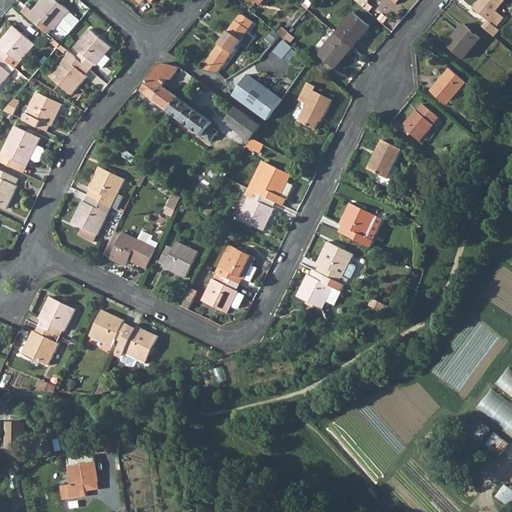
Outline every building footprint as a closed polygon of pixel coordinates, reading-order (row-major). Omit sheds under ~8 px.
[(69,34),(81,20),(58,0),(41,0),(32,11),(28,8),(24,13),(43,30),(49,23),(55,28),(58,24),(69,34)] [(482,0),(476,8),(490,19),(483,26),(495,37),(501,30),(498,27),(510,12),(503,5),(507,0),(482,0)] [(364,8),(369,12),(372,8),(367,4),(364,8)] [(219,72),(228,60),(254,22),(241,13),(202,69),(210,71),(219,73),(219,72)] [(353,48),(370,28),(354,13),(336,33),(353,48)] [(36,43),(13,24),(0,38),(0,45),(0,54),(15,68),(36,43)] [(482,38),(466,24),(448,45),(464,59),(482,38)] [(111,46),(89,27),(74,45),(80,50),(74,56),(89,69),(94,62),(96,64),(98,63),(102,67),(110,57),(105,53),(111,46)] [(285,38),(290,32),(283,27),(279,32),(285,38)] [(292,43),(296,38),(290,32),(285,38),(292,43)] [(318,54),(335,69),(353,48),(336,33),(318,54)] [(64,43),(69,46),(73,41),(69,38),(64,43)] [(54,39),(51,42),(57,48),(60,44),(54,39)] [(284,39),(276,51),(291,62),(299,49),(284,39)] [(66,55),(69,52),(60,44),(57,48),(66,55)] [(71,94),(87,75),(85,73),(89,69),(74,56),(69,52),(66,55),(49,75),(71,94)] [(0,85),(15,68),(0,54),(0,85)] [(170,111),(180,97),(164,85),(169,78),(171,80),(181,67),(165,62),(158,66),(155,72),(141,90),(170,111)] [(431,91),(448,105),(467,83),(451,68),(431,91)] [(249,75),(242,86),(238,90),(235,95),(268,119),(283,99),(249,75)] [(233,94),(235,95),(238,90),(242,86),(230,78),(225,79),(229,84),(230,88),(229,93),(232,95),(233,94)] [(325,117),(333,100),(314,91),(317,86),(307,82),(298,100),(307,104),(298,122),(315,130),(321,120),(323,116),(325,117)] [(49,123),(52,124),(62,102),(36,90),(22,119),(46,131),(49,123)] [(180,97),(170,111),(203,136),(211,141),(219,131),(211,126),(214,121),(180,97)] [(13,100),(4,110),(7,112),(13,115),(19,103),(13,100)] [(403,128),(419,142),(440,119),(423,105),(403,128)] [(252,140),(262,126),(236,108),(226,121),(252,140)] [(2,155),(0,158),(0,160),(24,172),(27,165),(30,166),(30,167),(36,154),(44,137),(15,124),(1,154),(2,155)] [(385,138),(370,168),(391,179),(406,149),(385,138)] [(248,146),(261,152),(264,146),(252,140),(248,146)] [(36,154),(30,167),(36,170),(39,169),(43,160),(42,157),(36,154)] [(256,182),(266,161),(262,160),(253,180),(256,182)] [(283,204),(287,198),(297,176),(293,174),(266,161),(256,182),(253,180),(249,187),(277,201),(283,204)] [(126,197),(121,194),(129,178),(101,165),(91,186),(94,188),(91,195),(115,207),(120,209),(126,197)] [(0,176),(0,206),(7,210),(18,189),(16,188),(19,181),(2,173),(0,176)] [(274,207),(277,201),(249,187),(246,195),(249,197),(239,217),(266,230),(276,209),(274,207)] [(175,192),(168,206),(176,210),(182,197),(175,192)] [(84,200),(74,222),(92,231),(89,238),(98,242),(115,207),(91,195),(88,202),(84,200)] [(340,231),(364,242),(378,215),(352,202),(341,224),(344,225),(340,231)] [(207,206),(203,212),(210,217),(214,211),(207,206)] [(384,218),(378,215),(364,242),(371,246),(384,218)] [(145,230),(140,240),(124,232),(112,257),(127,266),(130,260),(131,257),(149,266),(157,249),(161,242),(153,238),(154,235),(145,230)] [(233,233),(226,230),(224,235),(230,239),(233,233)] [(166,267),(188,278),(201,252),(179,241),(175,249),(169,246),(161,262),(167,265),(166,267)] [(351,262),(355,254),(329,242),(318,264),(320,265),(317,270),(346,284),(350,278),(351,278),(357,265),(351,262)] [(252,265),(256,257),(230,245),(217,272),(241,284),(243,278),(245,279),(251,281),(257,268),(252,265)] [(147,269),(149,266),(131,257),(130,260),(147,269)] [(346,284),(317,270),(314,269),(311,275),(309,274),(298,296),(324,309),(328,301),(336,304),(346,284)] [(237,290),(241,284),(217,272),(214,279),(203,300),(229,313),(232,306),(239,292),(237,290)] [(239,292),(232,306),(237,308),(240,308),(245,296),(239,292)] [(380,301),(375,298),(368,312),(376,309),(380,301)] [(70,333),(80,312),(52,299),(42,320),(45,321),(42,328),(57,335),(61,329),(70,333)] [(381,313),(386,304),(380,301),(376,309),(381,313)] [(125,322),(126,320),(104,310),(92,336),(113,346),(117,339),(123,342),(131,326),(125,322)] [(148,363),(161,337),(139,326),(137,329),(131,326),(123,342),(117,355),(123,359),(126,353),(141,360),(148,363)] [(26,355),(51,367),(62,346),(54,342),(57,335),(42,328),(38,335),(35,334),(26,355)] [(126,353),(123,359),(138,366),(141,360),(126,353)] [(511,369),(509,367),(497,383),(511,393),(511,369)] [(47,382),(42,392),(56,392),(59,387),(47,382)] [(511,403),(492,389),(479,406),(511,431),(511,403)] [(468,430),(484,441),(493,427),(477,416),(468,430)] [(21,453),(23,422),(6,422),(6,432),(0,432),(0,427),(0,426),(0,447),(7,448),(7,452),(21,453)] [(56,450),(62,449),(59,438),(57,429),(51,427),(56,450)] [(68,437),(67,431),(57,429),(59,438),(68,437)] [(500,454),(510,442),(496,431),(486,443),(500,454)] [(102,451),(104,437),(95,436),(93,450),(102,451)] [(102,451),(119,453),(121,439),(104,437),(102,451)] [(42,442),(45,455),(54,453),(51,440),(42,442)] [(78,457),(68,459),(72,484),(61,486),(65,500),(88,496),(87,490),(85,482),(98,480),(94,454),(82,457),(83,464),(80,464),(78,457)] [(183,476),(185,493),(193,492),(191,476),(183,476)] [(98,480),(85,482),(87,490),(99,487),(98,480)] [(497,498),(511,504),(511,487),(504,484),(497,498)]
